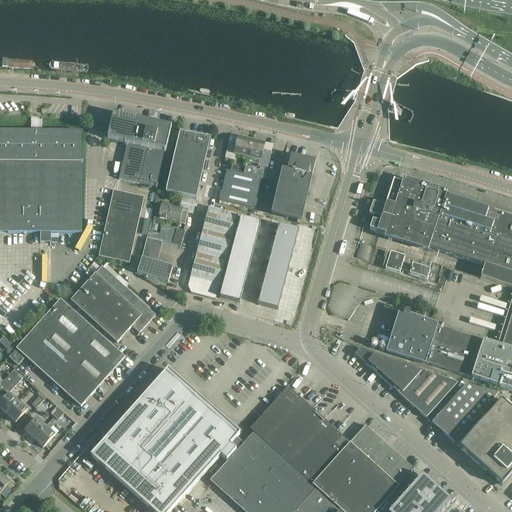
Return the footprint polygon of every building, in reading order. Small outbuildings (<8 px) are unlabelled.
[(113,114),(109,132),(107,140),(127,144),(119,181),(129,183),(142,121),(113,114)] [(43,117),(32,117),(32,130),(43,130),(43,117)] [(172,128),(142,121),(129,183),(138,184),(157,189),(165,153),(172,128)] [(0,232),(40,233),(40,244),(51,244),(51,233),(81,233),(81,163),(82,163),(82,133),(0,132),(0,232)] [(210,138),(180,132),(165,194),(196,200),(210,138)] [(238,138),(238,139),(230,137),(225,160),(235,162),(236,156),(248,159),(252,141),(238,138)] [(265,145),(252,141),(248,159),(259,161),(258,167),(268,170),(271,153),(264,151),(265,145)] [(316,161),(291,155),(288,171),(282,169),(271,215),(301,222),(316,161)] [(246,167),(232,164),(231,172),(244,175),(246,167)] [(260,171),(246,167),(244,175),(259,178),(260,171)] [(244,175),(231,172),(226,171),(219,202),(254,210),(261,179),(259,178),(244,175)] [(511,217),(446,196),(447,193),(421,185),(420,188),(403,183),(394,180),(386,206),(373,202),(369,214),(371,214),(382,218),(378,232),(378,233),(484,267),(481,279),(511,289),(511,315),(502,347),(483,341),(460,334),(446,329),(438,326),(410,318),(410,316),(411,314),(410,313),(408,312),(407,312),(405,313),(404,314),(398,333),(394,332),(387,354),(425,366),(426,365),(471,379),(511,391),(511,217)] [(114,192),(100,258),(130,265),(144,199),(114,192)] [(163,220),(169,222),(172,207),(162,205),(159,215),(157,215),(155,223),(162,225),(163,220)] [(183,209),(172,207),(169,222),(184,225),(185,217),(181,216),(183,209)] [(238,216),(209,208),(188,287),(191,293),(216,300),(238,216)] [(257,237),(261,224),(240,218),(237,232),(233,245),(230,258),(226,272),(223,285),(219,298),(240,304),(243,290),(247,277),(250,264),(254,250),(257,237)] [(278,310),(299,230),(279,225),(258,305),(278,310)] [(149,232),(147,239),(142,259),(137,275),(168,284),(173,269),(158,264),(162,249),(168,250),(172,248),(172,247),(180,249),(185,232),(177,230),(162,227),(160,235),(149,232)] [(372,248),(361,244),(356,258),(367,262),(372,248)] [(400,274),(400,273),(405,258),(391,253),(385,270),(400,274)] [(439,257),(438,264),(454,266),(455,259),(439,257)] [(430,271),(413,265),(410,275),(427,280),(430,271)] [(140,333),(156,316),(102,268),(72,302),(118,343),(133,327),(140,333)] [(0,291),(3,294),(9,287),(2,282),(0,283),(0,291)] [(61,300),(32,333),(96,391),(126,358),(61,300)] [(414,308),(413,311),(411,317),(423,320),(426,311),(414,308)] [(96,391),(32,333),(17,350),(81,408),(96,391)] [(375,355),(360,350),(355,356),(366,365),(381,379),(396,362),(375,355)] [(18,367),(25,359),(16,351),(9,359),(18,367)] [(426,373),(396,362),(381,379),(403,398),(426,374),(426,373)] [(0,395),(19,374),(14,370),(5,380),(0,385),(0,395)] [(168,370),(89,458),(150,511),(172,511),(222,456),(225,459),(241,440),(238,438),(241,435),(168,370)] [(19,374),(0,395),(0,397),(3,400),(0,403),(0,409),(6,415),(18,402),(9,394),(14,389),(14,388),(23,378),(19,374)] [(458,384),(426,374),(403,398),(426,419),(458,384)] [(466,386),(432,424),(455,445),(499,395),(466,386)] [(228,463),(210,482),(243,511),(441,511),(450,502),(423,478),(392,511),(376,511),(414,470),(365,427),(349,444),(287,389),(251,429),(255,433),(245,444),(241,440),(225,459),(224,460),(228,463)] [(37,409),(45,400),(46,399),(42,394),(41,396),(32,405),(37,409)] [(511,411),(502,403),(496,398),(482,414),(487,419),(461,449),(469,456),(491,476),(494,478),(503,486),(511,475),(511,411)] [(18,402),(6,415),(16,423),(28,410),(18,402)] [(60,411),(57,408),(51,414),(54,418),(60,411)] [(60,411),(54,418),(58,421),(64,415),(60,411)] [(25,432),(34,440),(46,427),(37,418),(25,432)] [(46,427),(34,440),(43,448),(55,435),(50,430),(53,427),(49,424),(46,427)] [(0,494),(10,483),(0,475),(0,494)]
